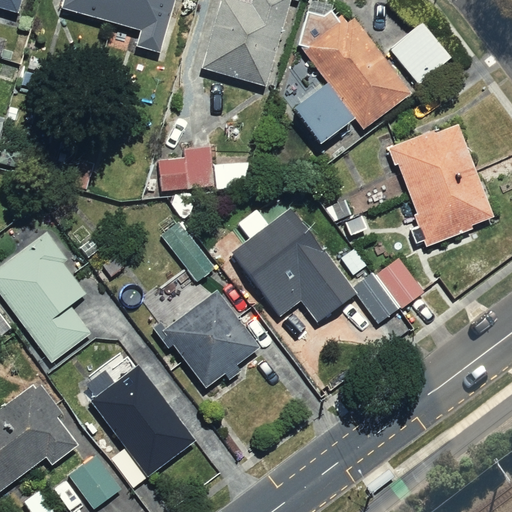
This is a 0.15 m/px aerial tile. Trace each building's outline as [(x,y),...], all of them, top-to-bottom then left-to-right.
[(0,0),(0,7),(11,11),(14,0),(0,0)] [(176,0),(56,0),(54,9),(134,32),(130,47),(160,56),(176,0)] [(286,0),(244,0),(244,1),(240,0),(215,0),(196,67),(261,86),(286,0)] [(301,48),(327,83),(294,107),(320,144),(356,118),(364,129),(411,94),(355,18),(348,23),(342,15),(338,17),(332,9),(324,16),(308,11),(299,45),(302,46),(301,48)] [(422,23),(390,50),(420,85),(452,58),(422,23)] [(22,43),(0,33),(0,60),(13,66),(22,43)] [(434,131),(388,148),(395,166),(399,165),(410,195),(476,171),(459,125),(435,134),(434,131)] [(157,192),(248,187),(246,159),(210,161),(209,144),(155,147),(157,192)] [(476,171),(410,195),(416,213),(413,214),(418,227),(411,229),(416,244),(424,241),(426,247),(472,229),(471,225),(493,216),(476,171)] [(251,239),(232,253),(281,316),(301,300),(318,322),(355,293),(356,293),(353,289),(290,207),(268,223),(257,209),(239,223),(251,239)] [(210,264),(180,219),(159,233),(189,277),(210,264)] [(68,304),(91,287),(49,228),(0,262),(0,298),(46,363),(89,333),(68,304)] [(355,249),(342,258),(353,275),(366,266),(355,249)] [(374,276),(399,310),(424,292),(399,258),(374,276)] [(356,293),(355,293),(378,324),(399,310),(374,276),(373,274),(353,289),(356,293)] [(212,285),(157,327),(210,396),(265,354),(212,285)] [(77,385),(87,399),(121,447),(106,458),(129,489),(193,442),(182,426),(193,418),(148,356),(126,371),(116,357),(77,385)] [(0,490),(76,438),(32,375),(0,397),(0,490)] [(91,511),(120,491),(91,453),(63,474),(91,511)]
